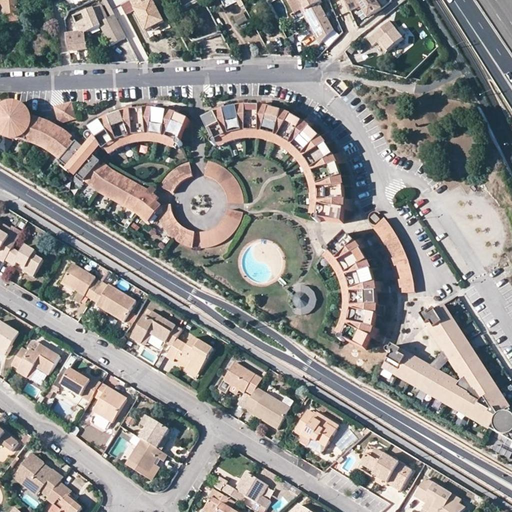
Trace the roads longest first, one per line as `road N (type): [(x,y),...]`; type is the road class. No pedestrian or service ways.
road 1 (secondary): [(0,177),(442,446)]
road 2 (residential): [(0,82),(288,76)]
road 3 (residential): [(221,426),(0,291)]
road 4 (residential): [(357,511),(221,426)]
road 5 (residential): [(0,397),(126,493)]
road 6 (residential): [(377,165),(427,191),(479,275)]
road 7 (residential): [(377,165),(382,201),(431,284)]
road 8 (residential): [(288,76),(350,117),(377,165)]
